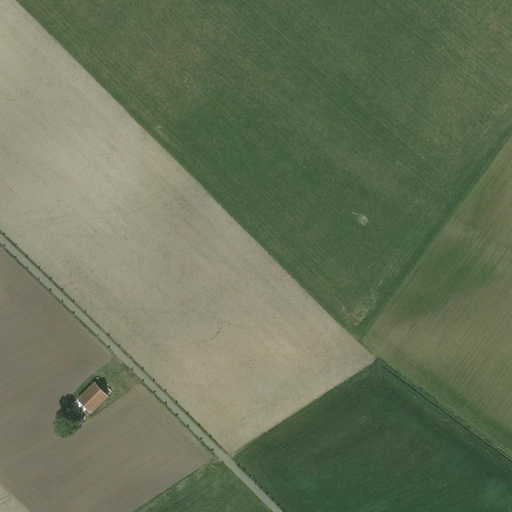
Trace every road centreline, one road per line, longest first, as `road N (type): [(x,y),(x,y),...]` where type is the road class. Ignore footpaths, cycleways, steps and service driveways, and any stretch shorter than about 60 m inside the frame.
road 1 (unclassified): [(0,239),(275,511)]
road 2 (track): [(227,460),(371,367),(511,470)]
